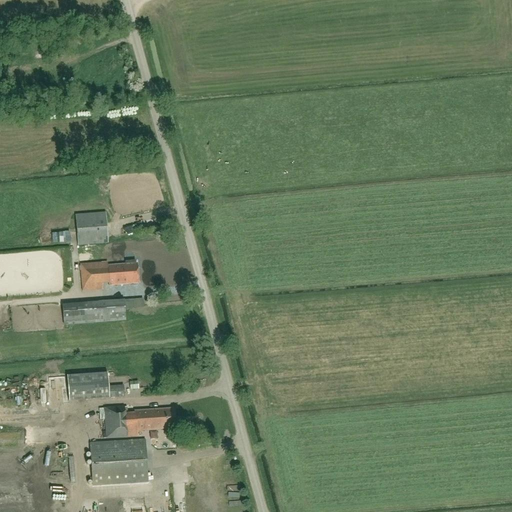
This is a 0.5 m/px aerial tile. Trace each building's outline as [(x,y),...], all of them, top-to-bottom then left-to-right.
[(107,239),(105,213),(76,215),(78,246),(86,245),(87,259),(129,255),(127,237),(107,239)] [(52,245),(70,243),(69,234),(51,235),(52,245)] [(30,257),(39,256),(37,248),(29,250),(30,257)] [(138,283),(136,261),(127,262),(127,265),(108,266),(107,262),(80,265),(82,291),(102,290),(102,284),(109,283),(109,286),(138,283)] [(64,326),(126,321),(124,301),(62,305),(64,326)] [(107,374),(67,377),(68,401),(109,398),(124,397),(124,386),(108,387),(107,374)] [(125,413),(124,407),(105,409),(107,439),(138,437),(138,431),(175,429),(173,410),(134,412),(134,413),(125,413)] [(93,486),(148,482),(145,440),(90,443),(93,486)] [(0,449),(0,510),(64,506),(60,446),(0,449)] [(129,488),(82,491),(83,497),(88,497),(88,503),(130,500),(129,488)]
